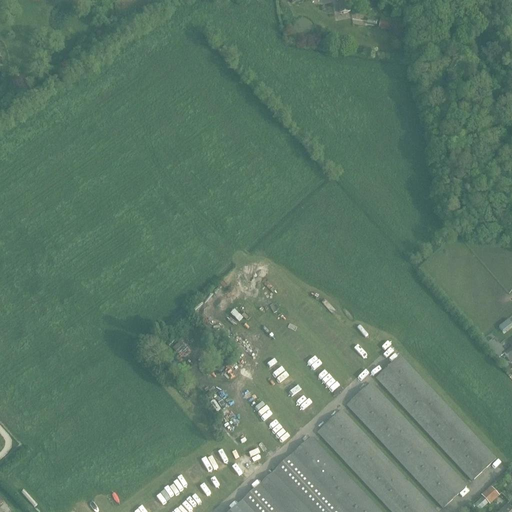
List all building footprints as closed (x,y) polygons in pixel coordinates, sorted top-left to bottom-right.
[(335,0),(336,2),(341,1),(343,13),(351,11),(349,0),(335,0)] [(508,320),(499,327),(502,332),(511,325),(508,320)] [(511,348),(506,353),(494,339),(487,344),(499,358),(504,354),(511,364),(511,363),(511,339),(508,343),(511,347),(511,348)] [(496,460),(399,357),(376,378),(472,482),(496,460)] [(466,487),(370,384),(347,406),(443,509),(466,487)] [(317,433),(391,511),(434,511),(341,411),(317,433)] [(379,511),(310,438),(243,501),(252,511),(379,511)] [(489,505),(499,496),(491,488),(481,496),(489,505)] [(252,511),(243,501),(231,511),(252,511)]
